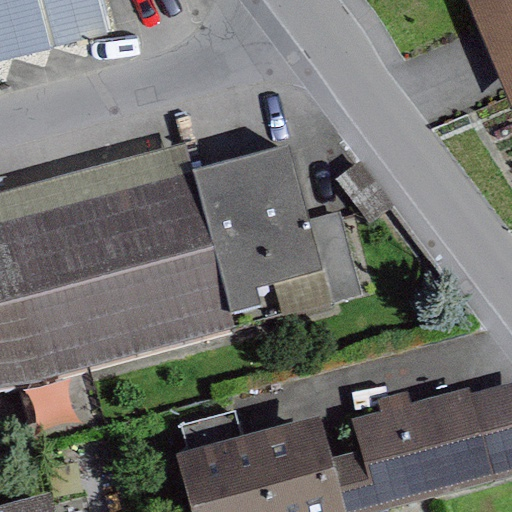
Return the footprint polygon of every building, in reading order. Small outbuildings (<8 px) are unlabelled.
[(0,0),(0,56),(111,27),(103,0),(0,0)] [(511,0),(480,0),(511,87),(511,0)] [(0,230),(41,385),(331,308),(324,284),(355,276),(340,220),(309,228),(289,153),(0,230)] [(371,181),(350,197),(380,237),(401,221),(371,181)] [(0,395),(41,385),(0,230),(0,395)] [(330,483),(339,511),(423,511),(511,483),(511,380),(357,431),(369,470),(330,483)] [(339,511),(330,483),(319,450),(176,497),(181,511),(339,511)]
